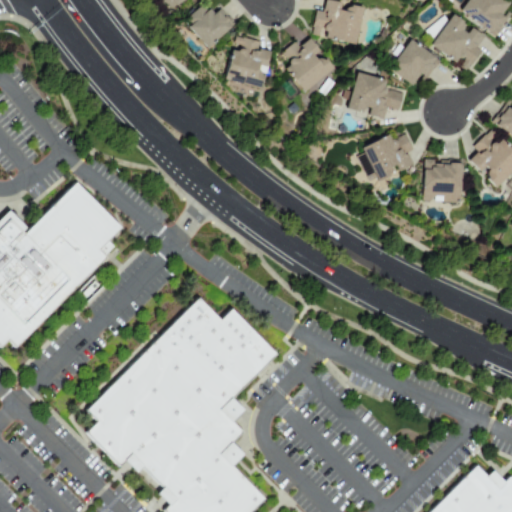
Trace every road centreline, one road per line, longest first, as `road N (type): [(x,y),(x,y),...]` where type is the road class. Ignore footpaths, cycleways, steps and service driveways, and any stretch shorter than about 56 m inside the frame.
road 1 (secondary): [(35,0),(122,109),(239,214),(358,290),(485,351)]
road 2 (secondary): [(511,323),(408,278),(324,228),(235,164),(151,84)]
